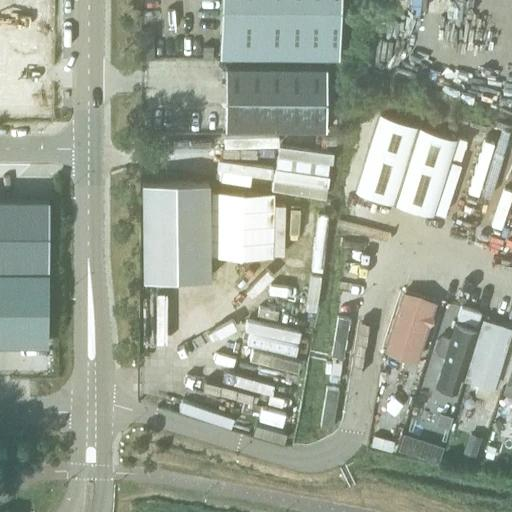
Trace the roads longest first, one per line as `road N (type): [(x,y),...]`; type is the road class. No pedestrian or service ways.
road 1 (tertiary): [(93,411),(92,146)]
road 2 (tertiary): [(92,146),(91,0)]
